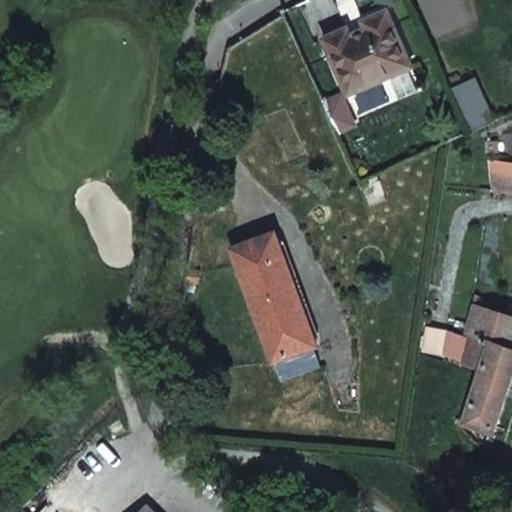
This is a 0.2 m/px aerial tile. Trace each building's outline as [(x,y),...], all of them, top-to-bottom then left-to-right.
[(348,29),(323,39),(348,94),(412,67),(388,11),(364,22),(367,29),(351,37),(348,29)] [(511,163),(490,160),(493,190),(511,191),(511,163)] [(233,249),(281,381),(320,367),(313,348),(317,346),(276,234),(233,249)] [(511,381),(511,317),(475,306),(467,336),(472,338),(492,342),(480,375),(511,385),(511,381)] [(480,375),(463,422),(494,433),(511,385),(480,375)]
